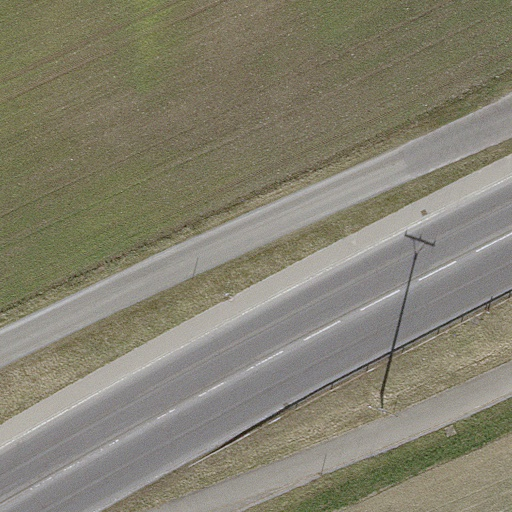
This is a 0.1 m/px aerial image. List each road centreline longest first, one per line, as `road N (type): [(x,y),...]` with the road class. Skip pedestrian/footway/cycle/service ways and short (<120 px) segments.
road 1 (primary): [(0,511),(511,240)]
road 2 (track): [(511,119),(0,351)]
